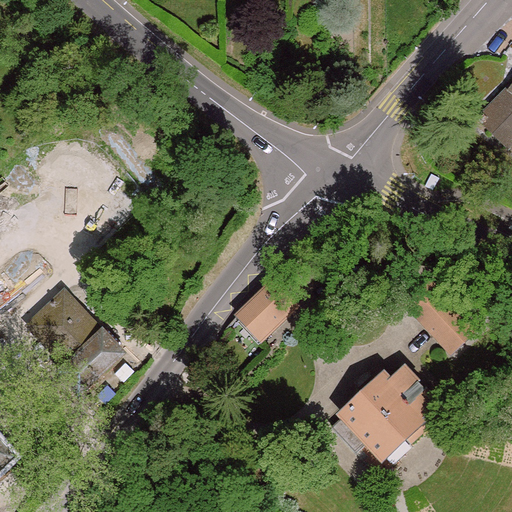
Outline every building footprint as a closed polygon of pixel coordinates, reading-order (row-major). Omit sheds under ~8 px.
[(511,89),(481,121),(508,147),(511,143),(511,89)] [(274,284),(239,316),(259,338),(294,305),(274,284)] [(416,313),(455,355),(486,328),(446,285),(416,313)] [(125,353),(63,288),(23,326),(60,365),(52,372),(76,398),(125,353)] [(357,453),(368,443),(381,457),(437,406),(404,371),(390,385),(385,380),(380,385),(373,377),(360,390),(366,397),(344,417),(346,419),(335,429),(357,453)] [(0,465),(9,457),(0,447),(0,465)]
